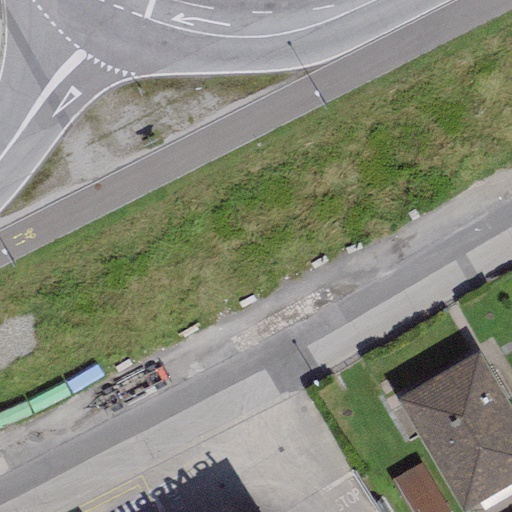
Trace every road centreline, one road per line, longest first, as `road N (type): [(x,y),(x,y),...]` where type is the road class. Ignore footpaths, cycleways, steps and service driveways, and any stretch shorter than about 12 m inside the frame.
road 1 (unclassified): [(511,224),(0,497)]
road 2 (unclassified): [(123,0),(173,17),(257,28),(371,0)]
road 3 (unclassified): [(0,157),(106,0)]
road 4 (unknown): [(230,374),(313,511)]
